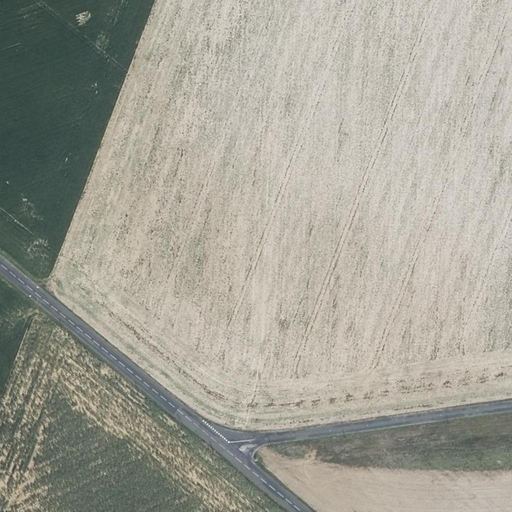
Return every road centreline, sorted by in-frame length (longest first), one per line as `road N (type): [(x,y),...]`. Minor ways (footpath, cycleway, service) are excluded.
road 1 (tertiary): [(511,406),(219,445)]
road 2 (tertiary): [(219,445),(0,266)]
